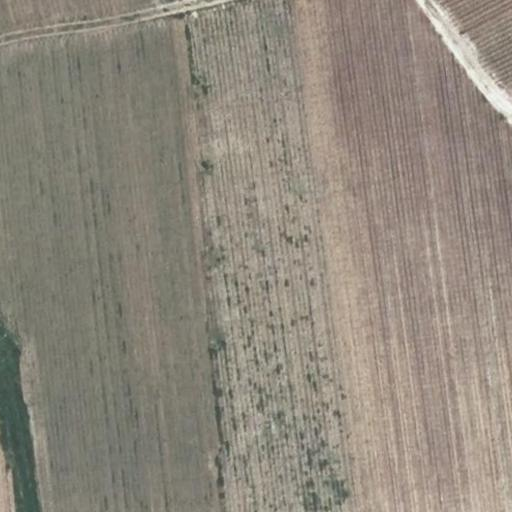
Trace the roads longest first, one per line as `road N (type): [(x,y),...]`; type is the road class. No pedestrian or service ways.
road 1 (track): [(0,41),(202,0)]
road 2 (track): [(425,0),(511,113)]
